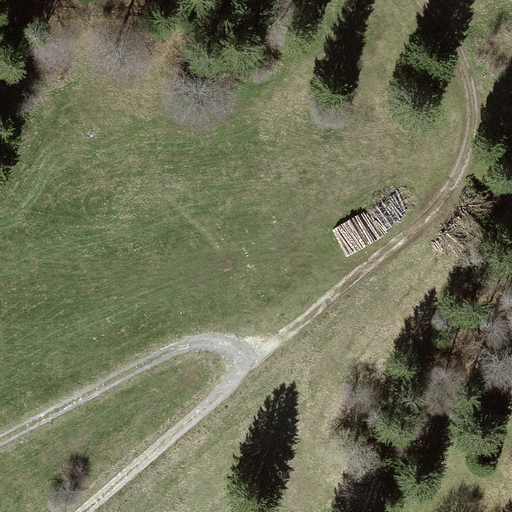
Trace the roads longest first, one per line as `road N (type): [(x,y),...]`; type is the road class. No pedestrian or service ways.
road 1 (track): [(413,0),(473,90),(474,140),(449,189),(266,363)]
road 2 (track): [(0,438),(170,352),(223,346),(266,363)]
road 3 (track): [(266,363),(89,511)]
